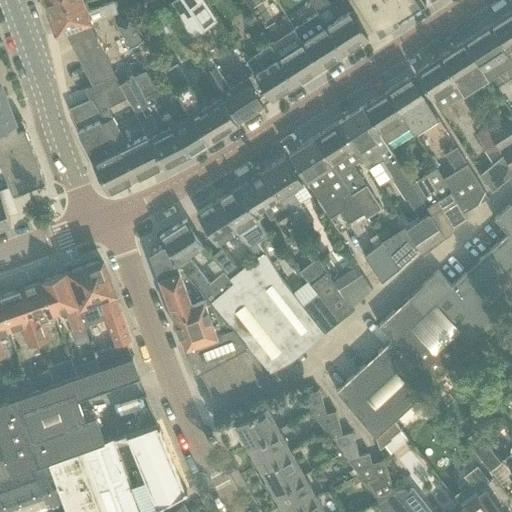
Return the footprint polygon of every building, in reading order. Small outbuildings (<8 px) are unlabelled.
[(42,0),(44,2),(45,4),(46,9),(69,0),(42,0)] [(81,0),(69,0),(46,9),(48,13),(48,14),(56,34),(63,31),(87,22),(89,21),(116,11),(112,2),(86,12),(85,11),(85,9),(81,0)] [(202,0),(173,0),(167,4),(190,39),(217,21),(202,0)] [(310,0),(317,11),(329,3),(327,0),(310,0)] [(358,0),(378,31),(398,18),(386,0),(358,0)] [(386,0),(398,18),(425,1),(424,0),(386,0)] [(124,9),(113,15),(126,38),(137,31),(138,31),(124,9)] [(511,60),(511,9),(489,25),(506,51),(511,60)] [(350,10),(325,26),(343,53),(367,38),(350,10)] [(317,13),(294,28),(319,69),(343,53),(325,26),(317,13)] [(63,31),(69,42),(93,33),(87,22),(63,31)] [(489,25),(464,41),(481,67),(488,77),(494,87),(511,75),(511,61),(511,62),(511,61),(511,60),(506,51),(489,25)] [(294,28),(269,44),(295,84),(319,69),(294,28)] [(69,42),(75,52),(98,44),(93,33),(69,42)] [(463,93),(488,77),(481,67),(464,41),(439,57),(463,93)] [(75,52),(80,63),(104,54),(98,44),(75,52)] [(255,57),(246,62),(259,83),(270,100),(273,98),(295,84),(269,44),(255,53),(253,54),(255,57)] [(80,63),(86,74),(110,65),(104,54),(80,63)] [(438,109),(463,93),(439,57),(414,73),(438,109)] [(177,64),(164,72),(207,140),(237,121),(219,94),(199,106),(193,96),(196,94),(177,64)] [(204,71),(219,94),(237,121),(263,104),(246,78),(229,88),(214,64),(204,71)] [(110,65),(86,74),(91,85),(115,75),(110,65)] [(144,71),(121,84),(146,134),(147,135),(163,165),(190,151),(168,108),(144,71)] [(91,85),(86,87),(91,98),(98,111),(104,121),(111,118),(106,107),(127,97),(115,75),(91,85)] [(411,75),(386,91),(409,127),(415,135),(439,119),(411,75)] [(175,104),(168,108),(190,151),(207,140),(175,90),(169,94),(175,104)] [(386,91),(362,106),(385,143),(409,127),(386,91)] [(69,107),(68,108),(74,122),(98,111),(91,98),(69,107)] [(7,101),(0,103),(0,127),(15,122),(14,121),(7,101)] [(362,106),(337,122),(361,158),(367,168),(381,159),(393,177),(391,178),(404,199),(406,198),(413,209),(414,208),(420,217),(429,211),(411,183),(409,179),(403,169),(403,170),(392,153),(385,143),(362,106)] [(0,161),(4,172),(12,193),(45,180),(21,118),(14,121),(15,122),(0,127),(0,161)] [(111,118),(100,123),(114,152),(121,148),(136,178),(163,165),(147,135),(146,134),(126,144),(111,118)] [(510,119),(488,133),(490,136),(511,169),(511,122),(511,123),(510,119)] [(114,152),(100,123),(99,121),(77,132),(91,163),(106,193),(136,178),(121,148),(114,152)] [(337,122),(313,138),(348,192),(349,192),(350,194),(366,184),(352,163),(361,158),(337,122)] [(486,129),(476,135),(485,149),(484,150),(493,164),(492,165),(479,175),(489,190),(511,171),(511,169),(490,136),(488,133),(486,129)] [(313,138),(288,153),(299,171),(324,210),(330,218),(339,211),(347,223),(363,213),(350,194),(349,192),(348,192),(313,138)] [(455,171),(443,179),(463,210),(486,195),(456,146),(444,153),(455,171)] [(285,156),(261,171),(277,198),(285,209),(291,218),(295,224),(308,216),(299,202),(310,195),(285,156)] [(435,168),(411,183),(429,211),(444,234),(466,214),(463,210),(443,179),(441,175),(440,176),(435,168)] [(261,171),(236,187),(253,214),(262,208),(269,219),(275,215),(285,209),(277,198),(261,171)] [(12,193),(4,172),(0,173),(0,177),(1,179),(0,179),(0,222),(10,219),(7,212),(12,210),(7,195),(12,193)] [(366,184),(350,194),(363,213),(366,217),(373,213),(368,205),(376,200),(366,184)] [(236,187),(216,200),(243,240),(255,258),(265,252),(257,241),(267,234),(253,214),(236,187)] [(197,212),(196,213),(207,230),(216,244),(227,237),(231,243),(233,247),(243,240),(216,200),(197,212)] [(511,201),(493,218),(507,233),(511,238),(511,201)] [(285,209),(275,215),(281,225),(291,218),(285,209)] [(420,217),(406,226),(420,248),(422,252),(444,234),(429,211),(420,217)] [(186,219),(159,237),(164,244),(175,261),(177,264),(204,296),(208,301),(230,283),(227,279),(229,277),(223,270),(210,281),(189,256),(204,246),(186,219)] [(406,226),(381,242),(398,268),(420,248),(406,226)] [(511,238),(507,233),(450,285),(491,330),(511,310),(511,238)] [(381,242),(364,256),(381,282),(398,268),(381,242)] [(149,252),(184,345),(217,333),(203,296),(191,301),(177,264),(175,261),(164,244),(149,252)] [(221,247),(211,257),(223,270),(229,277),(239,270),(221,247)] [(232,327),(248,346),(270,371),(291,360),(291,359),(325,332),(300,301),(296,296),(265,252),(255,258),(244,266),(239,270),(229,277),(227,279),(230,283),(208,301),(207,302),(232,327)] [(316,258),(299,272),(310,285),(314,290),(340,319),(352,310),(349,307),(332,281),(316,258)] [(97,260),(69,271),(89,326),(104,321),(113,345),(125,341),(130,339),(122,314),(103,263),(101,259),(97,260)] [(354,266),(332,281),(349,307),(372,290),(354,266)] [(392,338),(433,383),(491,330),(450,285),(437,270),(378,324),(391,339),(392,338)] [(65,273),(42,280),(54,314),(65,310),(72,329),(84,325),(65,273)] [(39,282),(19,289),(38,341),(50,337),(43,318),(54,314),(42,280),(39,281),(39,282)] [(310,285),(296,296),(300,301),(325,332),(340,319),(314,290),(310,285)] [(38,341),(19,289),(0,295),(0,299),(11,329),(20,326),(27,345),(38,341)] [(223,359),(235,352),(248,346),(232,327),(217,333),(184,345),(195,374),(199,372),(223,359)] [(392,338),(391,339),(335,390),(375,437),(382,430),(389,423),(392,420),(433,383),(392,338)] [(114,345),(93,352),(99,367),(130,355),(130,353),(126,345),(125,342),(125,341),(114,345)] [(270,371),(248,346),(235,352),(250,379),(270,371)] [(93,352),(71,360),(76,375),(76,374),(77,375),(99,367),(93,352)] [(223,359),(229,370),(237,384),(250,379),(235,352),(223,359)] [(8,399),(0,402),(0,439),(13,475),(48,462),(65,508),(66,511),(100,511),(77,450),(103,441),(94,415),(93,415),(93,416),(84,419),(77,398),(75,392),(88,387),(88,385),(90,391),(90,393),(136,376),(136,377),(138,376),(131,356),(130,355),(99,367),(77,375),(76,374),(76,375),(53,383),(41,387),(32,391),(30,391),(8,399)] [(229,370),(223,359),(199,372),(205,383),(229,370)] [(53,383),(76,375),(71,360),(48,368),(48,369),(53,383)] [(48,369),(36,374),(41,387),(53,383),(48,369)] [(237,384),(229,370),(205,383),(211,394),(237,384)] [(8,399),(30,391),(32,391),(26,377),(25,377),(26,379),(4,387),(8,399)] [(445,380),(437,394),(447,399),(455,385),(445,380)] [(319,390),(305,393),(309,411),(323,403),(319,390)] [(141,391),(119,400),(124,415),(112,419),(117,431),(151,418),(141,391)] [(411,404),(422,416),(430,408),(420,397),(411,404)] [(309,411),(325,432),(339,424),(335,411),(326,414),(323,403),(309,411)] [(242,435),(247,446),(278,428),(265,405),(234,422),(235,425),(232,427),(238,438),(242,435)] [(389,423),(375,436),(379,449),(391,439),(391,438),(401,430),(393,420),(389,423)] [(103,441),(77,450),(100,511),(142,511),(170,498),(187,489),(187,487),(183,489),(178,477),(180,477),(179,476),(178,476),(173,464),(174,464),(174,463),(173,463),(168,452),(169,451),(169,450),(167,450),(163,438),(164,438),(163,437),(162,437),(157,425),(156,422),(103,441)] [(325,432),(341,453),(355,445),(352,432),(342,435),(339,424),(325,432)] [(254,458),(260,468),(291,451),(278,428),(247,446),(248,447),(244,449),(250,460),(254,458)] [(475,431),(465,439),(481,460),(490,471),(500,462),(475,431)] [(0,479),(13,475),(0,439),(0,479)] [(508,452),(501,458),(505,464),(511,472),(511,444),(510,447),(508,452)] [(355,445),(341,453),(358,473),(383,460),(371,463),(368,453),(358,456),(355,445)] [(267,480),(273,491),(303,474),(291,451),(260,468),(261,470),(257,472),(263,483),(267,480)] [(383,460),(358,473),(378,499),(380,498),(393,491),(383,460)] [(473,496),(461,506),(466,511),(501,511),(497,506),(510,496),(509,495),(497,480),(493,475),(490,471),(481,460),(469,470),(480,485),(470,493),(473,496)] [(0,479),(0,511),(51,511),(65,508),(48,462),(13,475),(0,479)] [(280,503),(284,511),(288,511),(316,497),(303,474),(273,491),(273,492),(270,495),(276,505),(280,503)] [(378,499),(373,502),(381,511),(410,511),(408,509),(393,491),(380,498),(378,499)] [(324,511),(316,497),(288,511),(324,511)] [(433,511),(422,497),(408,509),(410,511),(466,511),(461,506),(452,511),(433,511)] [(164,511),(187,511),(182,502),(164,511)]
